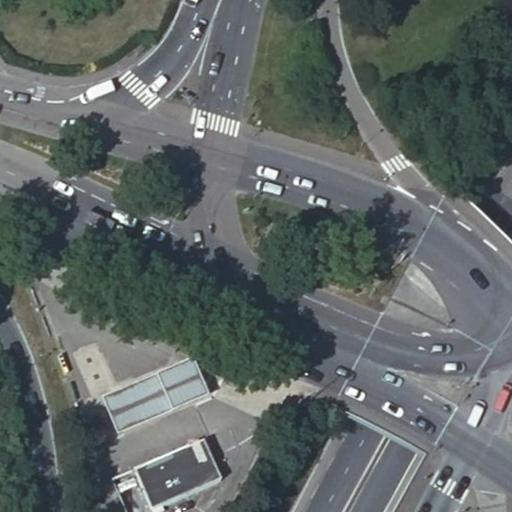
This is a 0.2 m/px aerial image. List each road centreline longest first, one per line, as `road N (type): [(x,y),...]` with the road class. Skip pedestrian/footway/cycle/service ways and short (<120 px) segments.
road 1 (primary): [(479,216),(318,511)]
road 2 (trunk): [(366,511),(458,330),(511,248)]
road 3 (primary): [(448,256),(421,200),(355,105),(325,0)]
road 4 (primary): [(0,191),(248,304)]
road 5 (primary): [(448,256),(362,202),(210,155)]
road 6 (primary): [(0,314),(34,394),(50,511)]
road 7 (primary): [(317,336),(438,360),(511,345)]
road 8 (trunk): [(204,0),(180,49),(150,80),(66,116)]
road 9 (primary): [(317,336),(373,384),(471,440)]
road 10 (trunk): [(243,0),(210,155)]
road 11 (primary): [(210,155),(206,200),(214,234),(248,304)]
road 12 (primary): [(210,155),(66,116)]
